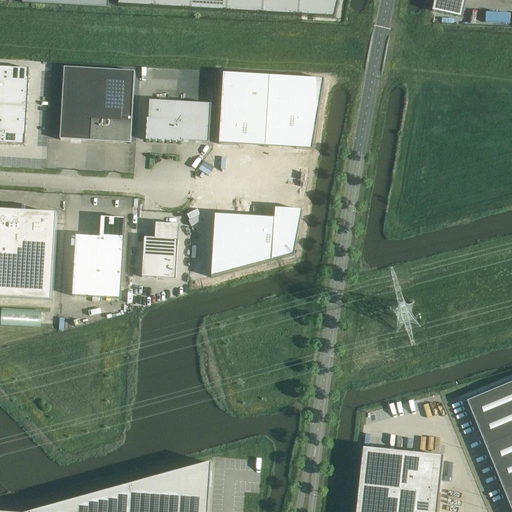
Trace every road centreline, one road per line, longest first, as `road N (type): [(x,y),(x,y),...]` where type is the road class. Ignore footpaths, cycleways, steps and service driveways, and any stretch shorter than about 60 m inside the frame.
road 1 (tertiary): [(387,0),(316,447)]
road 2 (unclassified): [(0,178),(170,188)]
road 3 (unknown): [(70,182),(62,308)]
